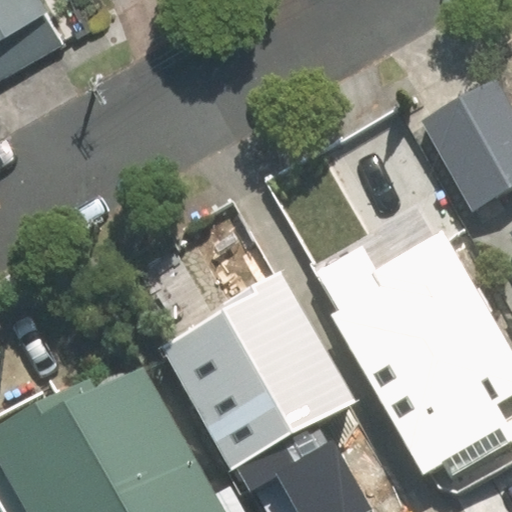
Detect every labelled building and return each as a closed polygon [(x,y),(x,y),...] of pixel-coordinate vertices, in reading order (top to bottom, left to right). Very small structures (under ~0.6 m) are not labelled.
[(0,0),(0,84),(67,49),(41,0),(0,0)] [(511,109),(498,83),(415,127),(463,217),(511,191),(511,109)] [(511,234),(500,241),(511,262),(511,295),(502,302),(511,319),(511,234)] [(511,401),(511,370),(438,238),(352,286),(360,299),(321,321),(413,486),(433,475),(440,488),(509,450),(489,415),(511,401)] [(314,430),(351,409),(284,285),(152,357),(236,511),(245,511),(332,465),(314,430)] [(83,400),(76,388),(0,427),(0,511),(212,511),(139,371),(83,400)]
